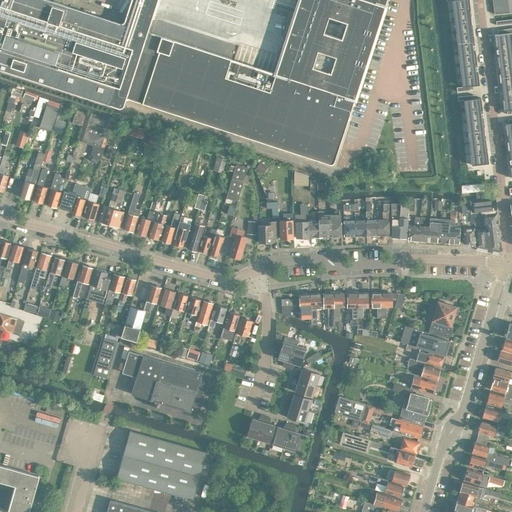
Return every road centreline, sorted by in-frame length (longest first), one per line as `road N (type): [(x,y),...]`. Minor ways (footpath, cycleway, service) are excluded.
road 1 (residential): [(503,264),(508,252),(479,0)]
road 2 (unclassified): [(255,271),(217,277),(0,212)]
road 3 (unclassified): [(503,264),(460,419),(423,511)]
road 4 (unclassified): [(503,264),(398,256),(277,262),(255,271)]
road 5 (unknown): [(118,1),(257,55)]
